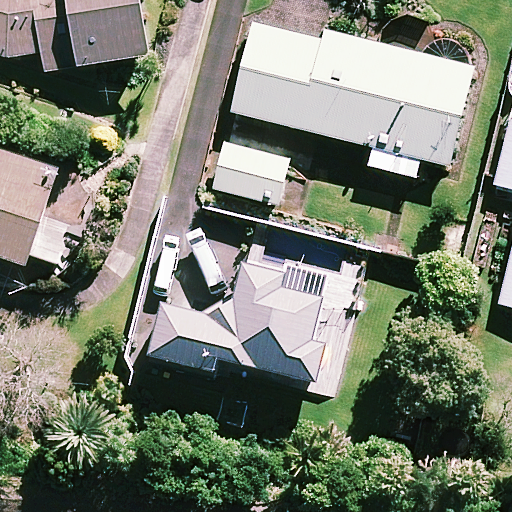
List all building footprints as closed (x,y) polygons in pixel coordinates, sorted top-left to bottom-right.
[(0,0),(0,56),(13,60),(46,55),(49,74),(156,60),(147,0),(0,0)] [(477,70),(260,24),(240,118),(378,147),(373,170),(420,179),(423,162),(456,169),(477,70)] [(297,155),(232,136),(216,189),(281,208),(297,155)] [(511,137),(496,203),(511,206),(511,275),(504,306),(511,308),(511,137)] [(0,257),(36,270),(68,176),(0,152),(0,257)] [(170,302),(157,361),(236,378),(238,368),(327,387),(337,343),(326,341),(335,299),(290,289),(292,279),(252,270),(245,300),(227,296),(223,313),(170,302)]
